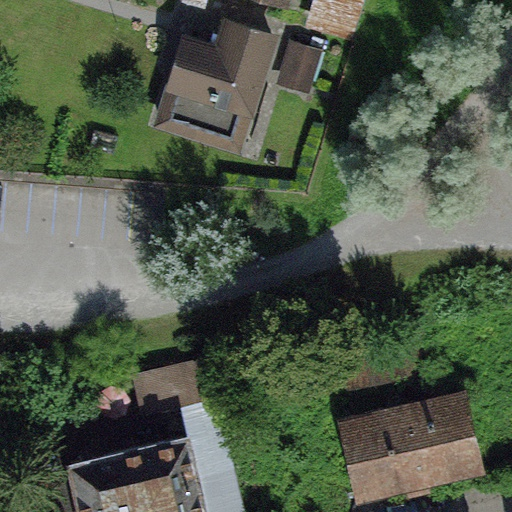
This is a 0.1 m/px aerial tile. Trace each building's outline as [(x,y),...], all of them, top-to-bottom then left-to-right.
[(278,0),(230,0),(273,14),(278,0)] [(313,0),(310,20),(368,32),(374,0),(313,0)] [(263,41),(219,25),(206,64),(180,55),(161,108),(231,132),(263,41)] [(450,388),(336,416),(355,496),(470,469),(450,388)] [(201,511),(182,424),(63,450),(76,511),(201,511)]
